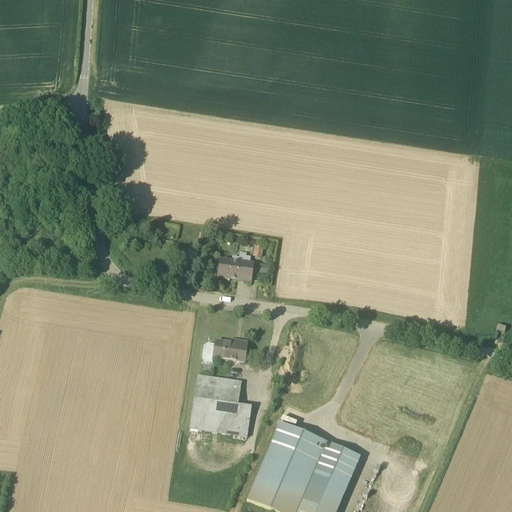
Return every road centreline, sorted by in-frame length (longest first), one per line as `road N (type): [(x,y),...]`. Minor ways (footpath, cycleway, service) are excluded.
road 1 (unclassified): [(511,360),(411,332),(162,293),(114,275),(102,258),(92,209),(82,107)]
road 2 (track): [(419,511),(487,352)]
